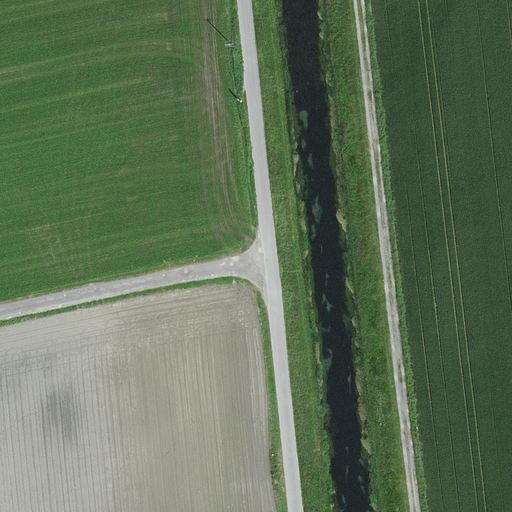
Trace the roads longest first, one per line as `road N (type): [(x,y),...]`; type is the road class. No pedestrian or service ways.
road 1 (track): [(415,511),(358,0)]
road 2 (unclassified): [(244,0),(296,511)]
road 3 (track): [(269,260),(0,314)]
